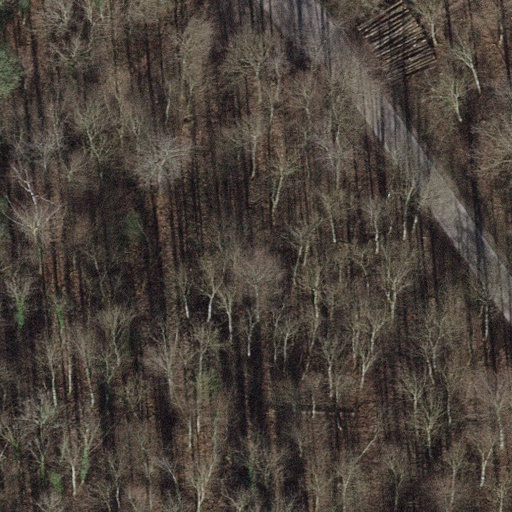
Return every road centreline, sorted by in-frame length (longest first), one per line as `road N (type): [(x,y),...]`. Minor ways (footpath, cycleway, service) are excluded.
road 1 (unclassified): [(511,261),(302,0)]
road 2 (track): [(279,0),(163,83),(47,134),(0,142)]
